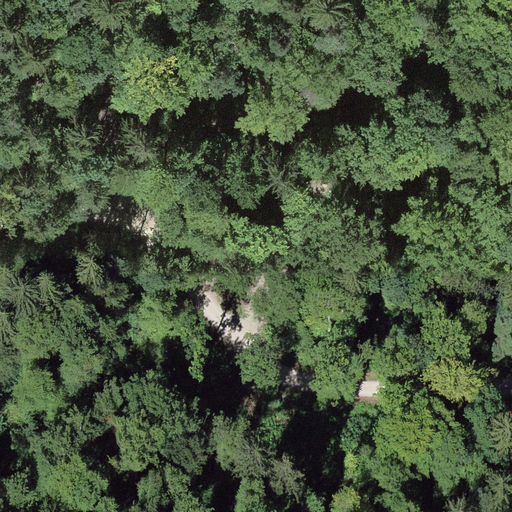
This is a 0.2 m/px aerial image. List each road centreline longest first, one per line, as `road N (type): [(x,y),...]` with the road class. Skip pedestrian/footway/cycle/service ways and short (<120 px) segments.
road 1 (track): [(0,218),(104,209),(139,220),(246,347),(273,370),(313,386),(511,390)]
road 2 (track): [(104,209),(118,196),(106,138),(107,82),(145,0)]
